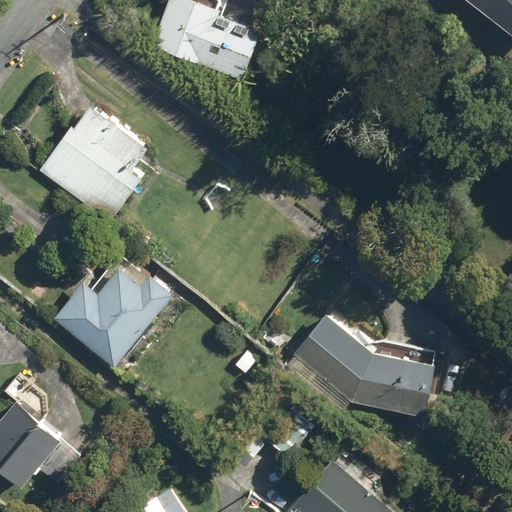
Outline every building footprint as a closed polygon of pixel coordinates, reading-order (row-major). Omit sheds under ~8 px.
[(201,58),(242,72),(260,24),(218,9),(219,3),(210,0),(166,0),(151,42),(200,59),(201,58)] [(511,0),(474,0),(511,29),(511,0)] [(339,25),(355,49),(368,40),(353,16),(339,25)] [(39,165),(108,216),(140,172),(130,165),(147,140),(88,98),(39,165)] [(52,314),(113,364),(173,286),(149,267),(140,278),(118,260),(97,288),(83,276),(52,314)] [(350,396),(424,409),(433,359),(373,348),(325,309),(293,349),(350,396)] [(266,342),(278,351),(287,339),(274,330),(266,342)] [(0,416),(0,465),(19,482),(60,434),(17,397),(0,416)] [(232,454),(243,465),(263,441),(263,440),(276,424),(265,415),(232,454)] [(294,501),(308,511),(399,511),(401,511),(332,453),(294,501)] [(125,511),(188,511),(169,483),(125,511)] [(498,511),(499,511),(511,511),(511,506),(507,501),(498,511)]
